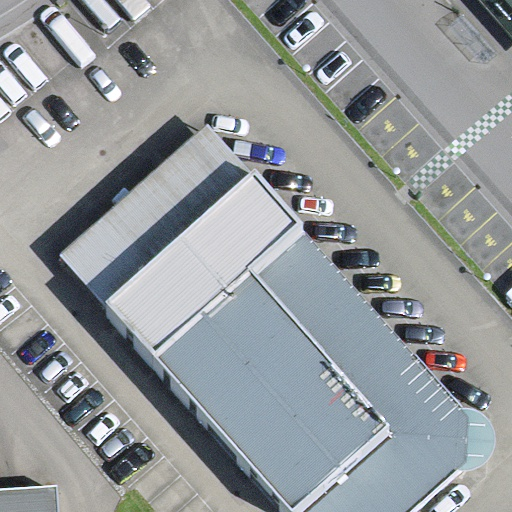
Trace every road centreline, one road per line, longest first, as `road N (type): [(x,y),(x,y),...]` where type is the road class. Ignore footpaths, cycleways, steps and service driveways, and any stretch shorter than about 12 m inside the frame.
road 1 (unknown): [(0,220),(202,69),(239,69),(418,261),(511,394)]
road 2 (unknown): [(0,236),(242,511)]
